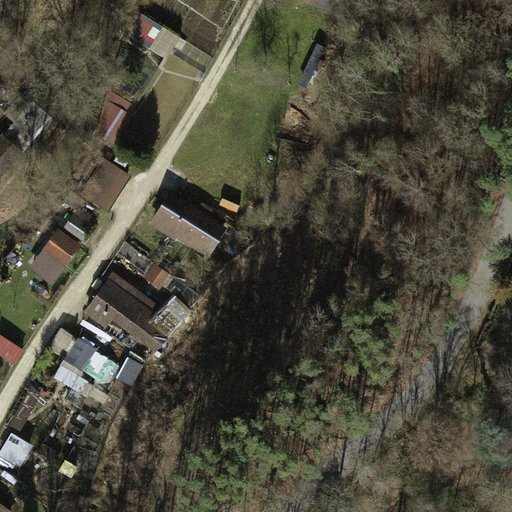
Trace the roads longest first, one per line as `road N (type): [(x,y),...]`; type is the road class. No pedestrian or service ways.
road 1 (track): [(0,422),(253,0)]
road 2 (unclassified): [(511,257),(418,399),(282,511)]
